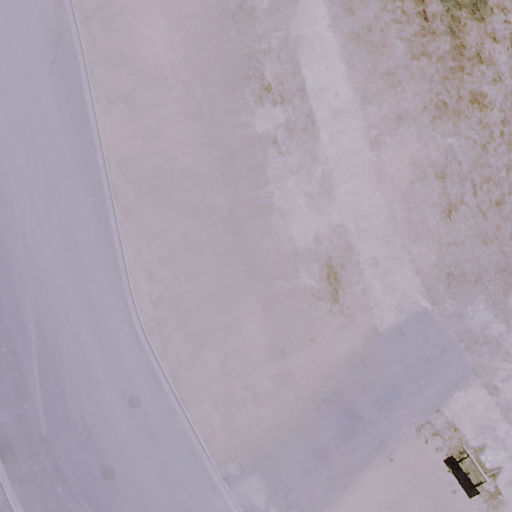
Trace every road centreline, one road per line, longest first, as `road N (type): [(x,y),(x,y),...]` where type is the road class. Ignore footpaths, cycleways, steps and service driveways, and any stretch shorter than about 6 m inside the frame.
road 1 (residential): [(103,507),(511,225)]
road 2 (residential): [(103,507),(90,485),(25,109),(0,47)]
